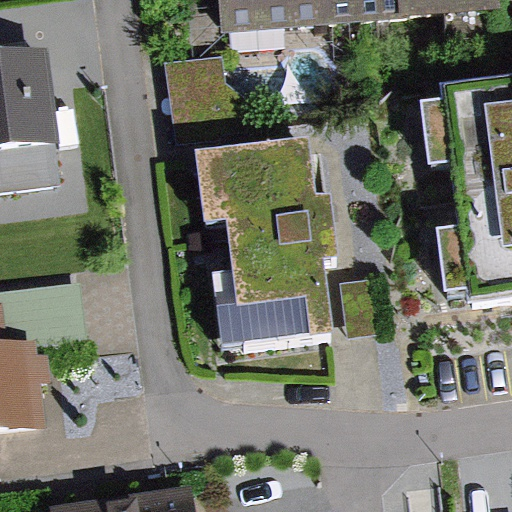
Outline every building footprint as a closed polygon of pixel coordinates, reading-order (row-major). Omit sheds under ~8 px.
[(222,0),(225,34),(500,12),(499,0),(222,0)] [(511,298),(511,25),(511,26),(511,28),(511,79),(446,88),(448,107),(426,110),(433,162),(457,159),(467,231),(440,235),(447,290),(469,287),(471,304),(511,298)] [(0,153),(55,147),(44,45),(0,51),(0,153)] [(222,57),(166,65),(179,146),(234,138),(222,57)] [(0,153),(0,191),(60,185),(55,147),(0,153)] [(226,357),(333,343),(323,269),(333,267),(326,212),(312,214),(304,151),(198,165),(207,237),(231,234),(237,282),(216,284),(226,357)] [(347,339),(384,335),(376,280),(340,285),(347,339)] [(80,285),(0,293),(0,306),(5,306),(10,343),(37,340),(39,351),(87,346),(80,285)] [(0,432),(47,427),(43,386),(55,385),(52,354),(39,356),(39,351),(37,340),(10,343),(5,306),(0,306),(0,432)] [(195,511),(192,487),(52,508),(52,511),(195,511)]
